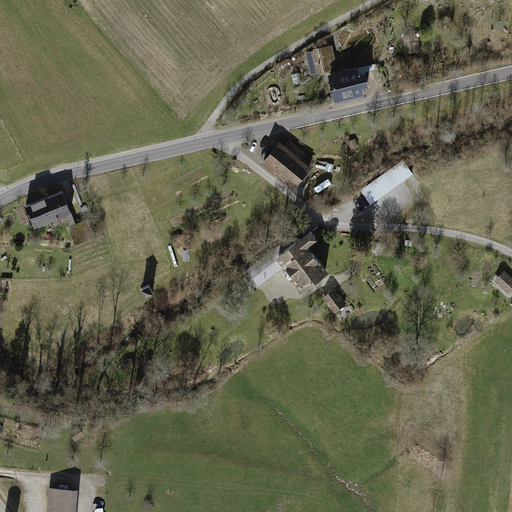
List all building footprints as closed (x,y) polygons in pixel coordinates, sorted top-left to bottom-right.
[(426,2),(402,10),(405,23),(430,15),(426,2)] [(402,32),(405,55),(420,53),(417,30),(402,32)] [(310,50),(315,74),(336,70),(331,46),(310,50)] [(356,69),(327,76),(334,104),(363,97),(361,91),(367,89),(364,74),(358,75),(356,69)] [(356,138),(348,140),(350,149),(358,146),(356,138)] [(260,165),(292,190),(311,166),(309,165),(313,159),(289,140),(285,146),(279,141),(260,165)] [(361,189),(370,203),(415,175),(406,161),(361,189)] [(62,193),(25,207),(33,228),(70,214),(62,193)] [(88,220),(66,228),(74,248),(96,240),(88,220)] [(283,270),(300,293),(326,275),(306,248),(317,241),(310,232),(274,258),(283,270)] [(379,242),(371,252),(380,258),(387,248),(379,242)] [(246,271),(258,287),(283,270),(274,258),(271,254),(246,271)] [(511,291),(511,278),(503,271),(493,282),(508,296),(511,291)] [(151,294),(148,286),(140,290),(143,297),(151,294)] [(333,315),(346,305),(334,290),(321,300),(333,315)] [(74,444),(84,437),(78,428),(68,435),(74,444)] [(48,489),(46,511),(75,511),(77,491),(48,489)]
